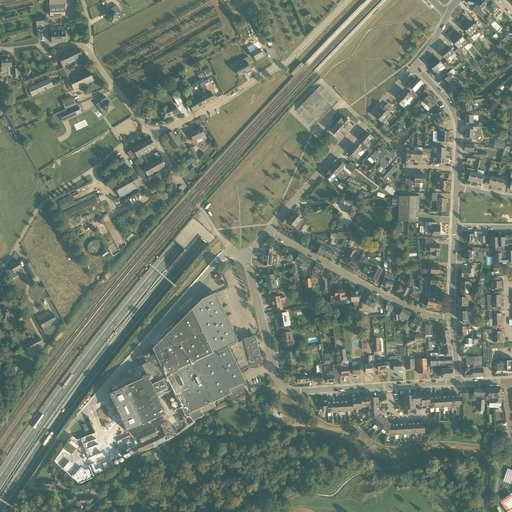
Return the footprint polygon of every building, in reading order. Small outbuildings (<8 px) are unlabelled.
[(473,10),(478,14),(482,11),(484,8),(486,6),(492,0),(481,0),(476,6),(473,10)] [(497,18),(503,12),(492,0),(486,6),(497,18)] [(65,5),(49,6),(50,16),(65,15),(65,5)] [(116,13),(120,11),(117,6),(113,8),(105,12),(108,16),(107,16),(111,24),(119,19),(116,13)] [(256,14),(255,15),(251,9),(246,12),(262,45),(270,41),(256,14)] [(35,18),(37,26),(46,24),(45,17),(35,18)] [(484,31),(481,28),(477,23),(474,25),(471,21),(467,25),(475,34),(476,35),(479,33),(480,34),(484,31)] [(471,38),(475,34),(467,25),(463,28),(469,36),(467,38),(471,43),(474,41),(471,38)] [(51,43),(70,42),(69,27),(50,28),(51,43)] [(511,31),(511,32),(507,36),(503,40),(505,43),(507,40),(511,37),(511,38),(511,31)] [(460,34),(456,37),(464,47),(468,44),(471,47),(473,45),(471,43),(467,38),(465,39),(460,34)] [(458,48),(456,50),(464,59),(466,57),(460,50),(464,47),(456,37),(452,41),(458,48)] [(256,50),(252,53),(256,60),(263,56),(259,49),(262,48),(259,43),(254,46),(256,50)] [(461,62),(464,59),(456,50),(454,52),(449,46),(445,50),(451,57),(454,53),(461,62)] [(72,67),(72,66),(71,63),(83,57),(78,48),(58,58),(63,67),(62,67),(63,68),(64,71),(69,68),(72,67)] [(451,70),(452,70),(455,67),(453,65),(452,66),(449,62),(450,61),(448,59),(451,57),(445,50),(441,54),(447,61),(445,63),(451,70)] [(248,64),(252,62),(248,57),(240,61),(242,64),(234,68),(235,69),(234,70),(236,74),(237,73),(239,76),(251,69),(248,64)] [(483,58),(478,62),(482,66),(487,62),(483,58)] [(8,67),(12,67),(11,59),(1,60),(2,68),(1,68),(1,73),(8,72),(8,67)] [(443,66),(447,70),(449,72),(451,70),(445,63),(443,65),(438,59),(434,63),(439,69),(443,66)] [(293,77),(304,65),(301,62),(290,74),(293,77)] [(439,69),(434,63),(430,66),(433,70),(431,72),(435,77),(438,74),(436,72),(439,69)] [(73,77),(69,68),(64,71),(63,68),(58,70),(63,80),(68,78),(69,79),(73,77)] [(206,77),(212,74),(209,68),(203,71),(206,77)] [(451,70),(449,72),(444,76),(446,79),(443,82),(446,86),(456,78),(454,75),(455,73),(452,70),(451,70)] [(79,76),(84,85),(94,81),(89,71),(79,76)] [(177,75),(171,79),(174,83),(180,79),(177,75)] [(70,82),(67,84),(71,91),(74,90),(84,85),(79,76),(69,80),(70,82)] [(456,78),(446,86),(450,90),(457,84),(459,86),(464,82),(462,79),(460,81),(457,77),(456,78)] [(411,82),(418,88),(422,84),(415,78),(411,82)] [(53,87),(50,79),(28,88),(32,97),(53,87)] [(211,92),(209,94),(206,89),(205,90),(206,87),(205,84),(208,83),(207,80),(200,84),(201,86),(200,86),(202,90),(203,91),(209,103),(215,99),(211,92)] [(415,92),(418,88),(411,82),(408,86),(412,90),(410,92),(414,96),(417,99),(420,97),(415,92)] [(322,86),(321,85),(320,86),(296,111),(296,112),(304,119),(305,120),(306,121),(313,128),(338,102),(338,101),(331,95),(331,94),(329,93),(322,86)] [(198,94),(194,96),(190,87),(187,89),(192,97),(198,109),(204,106),(200,99),(198,94)] [(404,90),(400,94),(407,101),(409,102),(409,103),(413,99),(412,98),(414,96),(410,92),(408,94),(404,90)] [(200,99),(204,106),(209,103),(203,91),(199,94),(200,97),(201,96),(202,98),(200,99)] [(426,98),(422,102),(426,105),(432,98),(430,96),(432,94),(428,91),(424,96),(426,98)] [(407,101),(400,94),(397,98),(401,102),(399,104),(403,108),(405,106),(404,104),(407,101)] [(78,98),(74,99),(73,97),(62,102),(65,109),(80,103),(79,100),(78,98)] [(109,101),(106,97),(96,105),(104,116),(108,113),(107,112),(114,107),(109,101)] [(193,112),(198,109),(192,97),(190,98),(192,103),(189,105),(193,112)] [(431,112),(435,108),(433,106),(436,102),(432,98),(426,105),(430,109),(428,111),(431,112)] [(474,106),(473,103),(473,99),(465,101),(466,104),(462,105),(463,108),(463,109),(463,111),(464,111),(464,112),(467,112),(474,112),(473,106),(474,106)] [(393,109),(388,104),(387,104),(385,107),(381,111),(380,112),(385,117),(389,113),(393,109)] [(178,113),(175,106),(165,110),(164,108),(159,110),(163,120),(178,113)] [(73,109),(60,115),(63,121),(76,115),(73,109)] [(437,119),(445,116),(444,111),(435,114),(437,119)] [(389,113),(385,117),(380,112),(375,117),(381,122),(382,123),(387,118),(388,119),(391,115),(389,113)] [(473,123),(476,123),(476,116),(478,116),(478,112),(474,112),(467,112),(467,115),(466,115),(466,123),(473,123)] [(438,128),(444,125),(443,123),(447,121),(445,116),(437,119),(439,124),(436,125),(438,128)] [(347,124),(349,122),(345,118),(343,121),(341,119),(340,118),(337,122),(338,123),(340,124),(332,133),(336,136),(343,128),(344,128),(347,124)] [(400,139),(405,134),(408,131),(400,124),(395,130),(397,131),(395,133),(398,135),(397,137),(400,139)] [(437,137),(449,137),(449,132),(444,132),(444,128),(445,128),(444,125),(438,128),(435,129),(436,132),(437,132),(437,137)] [(201,137),(202,140),(206,139),(201,127),(189,133),(193,141),(201,137)] [(467,129),(467,130),(467,134),(466,134),(466,138),(473,138),(473,132),(478,132),(479,127),(473,127),(473,130),(467,129)] [(175,149),(183,143),(180,138),(177,140),(172,131),(166,135),(175,149)] [(378,138),(374,135),(372,137),(366,132),(363,136),(369,141),(371,139),(373,141),(374,139),(376,140),(378,138)] [(406,148),(411,141),(412,136),(411,135),(403,145),(406,148)] [(367,143),(369,141),(363,136),(359,140),(362,143),(360,145),(366,150),(368,148),(366,146),(368,144),(367,143)] [(449,142),(449,137),(437,137),(436,142),(434,142),(434,145),(441,145),(441,142),(449,142)] [(155,148),(156,148),(150,138),(132,148),(133,150),(136,155),(137,158),(142,155),(155,148)] [(497,139),(495,147),(504,149),(505,141),(497,139)] [(366,150),(360,145),(358,147),(355,144),(351,148),(357,154),(359,152),(360,152),(362,151),(364,153),(366,150)] [(441,148),(441,145),(434,145),(434,148),(437,148),(437,153),(449,153),(449,152),(446,152),(446,148),(441,148)] [(474,145),(466,145),(465,151),(470,151),(470,153),(474,153),(473,157),(475,157),(486,159),(486,153),(477,153),(477,149),(474,149),(474,145)] [(195,160),(197,159),(192,147),(189,149),(195,160)] [(355,156),(357,154),(351,148),(348,153),(350,155),(348,157),(355,163),(357,161),(355,159),(357,158),(355,156)] [(387,151),(384,149),(383,150),(381,148),(379,149),(377,148),(372,154),(369,157),(374,161),(377,158),(378,159),(379,160),(387,151)] [(424,155),(425,149),(422,149),(421,151),(416,151),(416,163),(418,163),(418,160),(421,160),(421,155),(424,155)] [(380,166),(383,169),(384,168),(386,166),(392,161),(390,159),(392,157),(390,156),(389,155),(390,154),(387,151),(379,160),(380,161),(382,162),(380,164),(380,166)] [(148,165),(143,156),(142,155),(137,158),(138,159),(134,162),(140,172),(144,169),(148,176),(152,174),(148,165)] [(189,159),(185,161),(188,166),(194,162),(189,155),(187,156),(189,159)] [(165,166),(166,166),(161,158),(157,160),(161,169),(165,166)] [(157,171),(161,169),(157,160),(152,163),(157,171)] [(345,179),(349,174),(343,168),(346,165),(340,160),(333,168),(345,179)] [(350,162),(345,167),(352,173),(355,169),(356,168),(350,162)] [(152,174),(157,171),(152,163),(148,165),(152,174)] [(397,169),(393,166),(383,177),(385,179),(387,177),(396,185),(400,180),(397,177),(398,176),(397,175),(399,172),(396,170),(397,169)] [(331,170),(330,171),(336,176),(337,175),(337,176),(343,181),(345,179),(333,168),(331,170)] [(474,173),(474,169),(467,168),(466,173),(470,173),(469,181),(475,182),(477,174),(474,173)] [(331,181),(337,186),(341,182),(335,177),(336,176),(330,171),(329,171),(328,172),(326,174),(327,174),(326,175),(325,176),(325,177),(330,182),(331,181)] [(107,175),(111,181),(116,178),(112,172),(107,175)] [(112,184),(120,198),(142,185),(135,172),(130,174),(112,184)] [(487,180),(488,174),(484,174),(484,175),(477,174),(475,182),(482,184),(483,179),(487,180)] [(496,186),(498,178),(491,176),(492,175),(488,174),(487,180),(490,181),(490,185),(496,186)] [(420,183),(420,175),(414,175),(414,180),(411,179),(411,185),(411,187),(414,187),(414,183),(420,183)] [(443,176),(436,176),(436,189),(447,190),(447,182),(443,181),(443,176)] [(45,178),(43,179),(46,186),(47,185),(50,190),(57,187),(52,178),(47,181),(45,178)] [(498,178),(496,186),(503,188),(504,183),(507,184),(509,179),(504,178),(504,179),(498,178)] [(391,187),(390,188),(387,185),(384,190),(392,196),(395,191),(392,189),(393,189),(391,187)] [(419,196),(410,196),(410,193),(408,193),(408,196),(399,196),(398,221),(418,222),(419,196)] [(437,205),(446,205),(446,199),(442,199),(442,198),(437,198),(437,193),(431,193),(430,201),(437,201),(437,205)] [(294,227),(299,231),(301,231),(302,230),(302,227),(305,223),(298,217),(298,216),(295,214),(288,221),(291,225),(291,226),(293,228),(294,227)] [(211,242),(215,238),(208,232),(205,229),(202,227),(199,224),(193,218),(174,240),(180,245),(184,248),(184,251),(186,250),(199,236),(203,239),(209,244),(211,242)] [(429,231),(433,231),(433,235),(439,235),(440,228),(437,228),(437,222),(429,222),(429,231)] [(102,233),(110,255),(119,251),(115,242),(113,243),(112,239),(108,229),(105,230),(106,231),(102,233)] [(477,235),(477,232),(473,232),(473,235),(467,235),(467,242),(477,242),(477,238),(475,238),(475,235),(477,235)] [(433,255),(433,256),(438,256),(438,253),(439,253),(439,252),(439,244),(433,244),(433,238),(425,237),(425,245),(430,245),(430,252),(430,254),(433,255)] [(496,247),(496,248),(496,253),(496,263),(511,262),(511,243),(507,244),(507,245),(505,245),(505,237),(492,238),(492,247),(496,247)] [(318,250),(318,251),(325,255),(329,246),(324,244),(325,242),(317,239),(313,247),(318,250)] [(357,257),(354,256),(356,250),(351,247),(351,246),(348,244),(345,250),(349,252),(345,261),(349,262),(347,265),(354,268),(358,260),(356,259),(357,257)] [(329,246),(325,255),(332,258),(333,256),(337,257),(341,249),(334,246),(334,248),(329,246)] [(263,259),(263,261),(262,265),(271,266),(271,262),(273,262),(273,257),(272,256),(273,250),(265,249),(264,260),(263,259)] [(475,255),(475,252),(475,251),(469,251),(468,251),(465,251),(465,255),(464,255),(464,258),(465,258),(465,259),(472,259),(472,262),(476,262),(476,255),(475,255)] [(300,265),(305,257),(299,254),(294,262),(300,265)] [(307,269),(311,261),(305,257),(300,265),(307,269)] [(22,268),(18,261),(10,266),(12,269),(8,271),(12,279),(18,276),(19,273),(18,271),(22,268)] [(24,266),(25,266),(34,283),(40,280),(31,262),(24,266)] [(435,267),(435,262),(429,262),(429,266),(431,266),(430,273),(439,274),(439,267),(435,267)] [(320,275),(323,268),(315,264),(312,271),(312,276),(318,279),(320,275)] [(374,268),(365,264),(362,272),(370,275),(369,277),(377,281),(382,270),(374,266),(374,268)] [(462,277),(471,277),(471,273),(473,273),(473,269),(475,269),(475,265),(470,265),(470,270),(462,270),(462,277)] [(393,282),(393,275),(385,272),(383,279),(386,281),(384,287),(388,288),(388,289),(391,290),(393,284),(393,282)] [(277,279),(274,280),(273,275),(265,276),(268,289),(278,287),(277,279)] [(406,282),(402,280),(403,278),(399,276),(396,283),(400,284),(396,292),(401,295),(402,295),(401,296),(402,297),(404,297),(404,296),(405,297),(409,289),(403,286),(406,282)] [(438,284),(438,282),(438,278),(430,278),(430,284),(430,287),(439,288),(439,284),(438,284)] [(500,278),(494,278),(490,279),(490,283),(492,283),(492,290),(497,289),(502,288),(502,281),(500,281),(500,278)] [(461,282),(461,290),(461,291),(466,291),(466,290),(469,290),(469,289),(472,289),(472,283),(469,283),(469,282),(461,282)] [(430,289),(426,288),(426,291),(429,292),(429,294),(428,298),(426,298),(425,302),(427,302),(426,306),(427,306),(427,307),(430,307),(432,308),(433,308),(434,309),(435,308),(436,308),(436,309),(438,300),(434,299),(435,297),(433,297),(433,295),(433,293),(434,293),(435,290),(430,289)] [(350,302),(348,294),(344,295),(344,290),(335,290),(335,301),(344,300),(344,302),(344,303),(345,303),(345,304),(346,304),(347,304),(348,304),(349,303),(350,303),(350,302)] [(418,291),(418,292),(413,290),(412,293),(411,292),(409,298),(417,301),(419,296),(421,292),(418,291)] [(359,301),(358,296),(358,292),(350,293),(350,294),(348,294),(350,302),(350,303),(350,302),(353,302),(353,308),(357,307),(356,302),(359,301)] [(502,301),(502,298),(502,295),(496,295),(496,292),(491,292),(492,301),(502,301)] [(239,368),(248,364),(243,344),(242,340),(238,343),(237,341),(238,341),(215,293),(202,299),(186,315),(181,314),(180,321),(176,320),(174,327),(152,348),(155,354),(144,359),(146,363),(143,364),(148,375),(125,386),(124,386),(109,393),(109,394),(126,430),(142,423),(142,424),(165,414),(158,397),(165,394),(168,399),(170,400),(170,401),(171,402),(172,402),(173,402),(173,401),(174,401),(174,400),(176,399),(185,416),(190,414),(191,416),(193,420),(203,415),(202,413),(216,407),(213,402),(216,400),(217,403),(225,399),(223,397),(228,395),(231,400),(246,393),(242,384),(245,382),(239,368)] [(375,305),(379,298),(370,293),(367,300),(364,305),(373,309),(375,305)] [(277,311),(283,310),(281,300),(285,300),(284,296),(279,297),(271,298),(272,308),(276,308),(277,311)] [(0,301),(0,303),(5,304),(9,305),(10,306),(12,306),(13,300),(11,299),(6,298),(1,297),(0,301)] [(458,306),(468,306),(469,301),(467,301),(468,298),(459,297),(458,306)] [(497,310),(496,307),(502,307),(502,301),(492,301),(492,310),(497,310)] [(389,303),(387,302),(386,307),(386,310),(387,311),(386,313),(387,313),(386,315),(388,315),(389,312),(391,312),(394,306),(389,303)] [(11,310),(3,308),(2,313),(1,316),(1,317),(0,321),(8,324),(9,319),(11,320),(12,317),(17,318),(18,313),(11,311),(11,310)] [(407,319),(410,313),(402,309),(399,316),(399,320),(405,322),(407,319)] [(497,313),(497,310),(492,310),(492,319),(502,319),(502,313),(497,313)] [(289,329),(289,325),(290,325),(288,312),(275,314),(276,318),(277,318),(279,327),(280,327),(281,330),(289,329)] [(464,321),(467,321),(467,320),(471,320),(471,312),(467,312),(460,312),(460,321),(463,321),(464,321)] [(420,322),(422,318),(415,315),(414,318),(411,316),(409,322),(411,323),(409,326),(413,328),(412,331),(417,333),(422,323),(420,322)] [(36,324),(41,332),(55,324),(51,316),(36,324)] [(493,329),(497,329),(497,326),(503,325),(502,319),(492,319),(493,329)] [(437,338),(441,337),(449,336),(448,329),(439,326),(438,327),(439,333),(437,334),(437,338)] [(503,342),(502,342),(502,336),(503,336),(503,331),(497,332),(497,329),(493,329),(493,342),(503,342)] [(293,347),(292,344),(293,344),(291,332),(280,334),(281,338),(282,338),(283,346),(288,345),(288,348),(293,347)] [(43,344),(38,336),(26,342),(27,344),(24,345),(28,352),(43,344)] [(244,344),(243,344),(248,364),(250,363),(250,366),(262,363),(259,350),(257,344),(255,336),(243,339),(244,344)] [(443,345),(450,344),(449,336),(441,337),(442,342),(437,342),(438,346),(443,346),(443,345)] [(378,338),(373,338),(374,352),(381,352),(380,341),(378,341),(378,338)] [(414,359),(413,359),(413,356),(409,356),(409,349),(405,349),(405,344),(404,344),(405,356),(406,356),(406,359),(406,369),(414,369),(414,360),(414,359)] [(495,374),(508,373),(511,373),(511,372),(511,371),(511,360),(496,361),(496,359),(494,358),(493,358),(492,348),(483,349),(484,356),(483,356),(484,369),(484,367),(493,367),(493,369),(495,369),(495,374)] [(348,365),(348,361),(346,361),(345,349),(339,349),(337,350),(338,355),(339,355),(340,360),(342,362),(342,363),(341,363),(341,367),(342,377),(349,376),(349,371),(348,371),(348,367),(348,365)] [(285,353),(287,364),(296,362),(294,351),(285,353)] [(431,366),(439,366),(438,356),(438,353),(430,353),(431,366)] [(484,377),(484,376),(484,369),(483,356),(479,356),(479,354),(476,354),(476,356),(466,357),(466,365),(473,365),(473,368),(463,368),(463,373),(463,376),(465,377),(468,377),(474,377),(484,377)] [(373,372),(372,362),(374,361),(374,355),(367,356),(368,365),(365,366),(365,373),(366,373),(369,373),(369,372),(373,372)] [(442,366),(442,378),(452,378),(452,366),(452,362),(452,356),(444,356),(438,356),(439,366),(442,366)] [(377,363),(378,370),(387,369),(386,361),(381,362),(381,357),(377,358),(378,362),(377,363)] [(397,363),(393,363),(393,371),(401,370),(401,362),(400,358),(397,359),(397,363)] [(427,373),(426,358),(417,359),(418,374),(427,373)] [(309,382),(308,375),(310,375),(310,366),(306,366),(307,371),(303,372),(303,375),(296,376),(297,383),(309,382)] [(322,374),(319,375),(319,366),(314,366),(314,372),(315,382),(322,381),(322,374)] [(334,381),(338,380),(337,375),(333,375),(334,375),(326,376),(327,383),(335,382),(334,381)] [(486,400),(487,388),(475,388),(474,398),(479,399),(478,411),(484,412),(485,400),(486,400)] [(502,398),(502,389),(500,389),(493,389),(493,397),(494,397),(493,403),(494,403),(501,404),(502,398)] [(429,398),(429,397),(429,394),(426,394),(426,393),(423,393),(423,394),(421,395),(421,392),(418,393),(417,392),(415,392),(415,393),(412,393),(412,395),(403,396),(404,401),(402,401),(402,407),(404,407),(404,410),(404,409),(407,409),(410,409),(415,409),(415,404),(421,404),(421,406),(430,405),(429,398)] [(368,412),(370,411),(379,411),(379,408),(380,408),(380,402),(378,402),(378,397),(369,398),(369,396),(366,396),(366,395),(363,395),(363,396),(360,396),(360,398),(361,408),(367,407),(368,412)] [(454,396),(455,406),(460,406),(459,404),(463,404),(462,398),(459,398),(459,395),(454,396)] [(328,411),(327,402),(327,400),(322,401),(323,404),(320,404),(320,410),(323,410),(323,411),(327,411),(328,411)] [(114,426),(106,405),(95,409),(97,414),(89,417),(95,433),(114,426)] [(371,416),(369,416),(369,419),(379,414),(379,413),(379,411),(370,411),(371,416)] [(379,414),(369,419),(371,422),(373,420),(376,423),(382,417),(380,415),(379,414)] [(170,421),(170,422),(171,423),(172,426),(173,427),(175,432),(182,429),(177,417),(170,421)] [(183,417),(178,419),(182,427),(187,425),(183,417)] [(251,417),(244,419),(247,427),(253,425),(251,417)] [(376,428),(378,430),(379,428),(378,427),(385,419),(382,417),(376,423),(375,424),(375,425),(372,428),(374,430),(376,428)] [(381,430),(382,429),(388,422),(386,420),(385,419),(378,427),(379,428),(381,430)] [(171,423),(170,422),(169,423),(168,420),(161,423),(162,424),(161,425),(167,437),(174,434),(171,428),(170,427),(169,424),(170,424),(169,423),(171,423)] [(385,433),(387,435),(391,424),(390,423),(388,422),(382,429),(386,432),(385,433)] [(166,441),(162,433),(158,435),(154,427),(137,435),(141,443),(136,445),(139,453),(156,445),(166,441)] [(83,438),(90,457),(102,452),(95,447),(94,446),(91,447),(93,448),(94,452),(91,452),(90,449),(91,447),(88,446),(89,445),(87,443),(94,433),(83,438)] [(90,504),(90,497),(79,497),(76,497),(76,501),(76,506),(77,511),(81,511),(80,508),(82,508),(83,506),(83,505),(90,504)]
